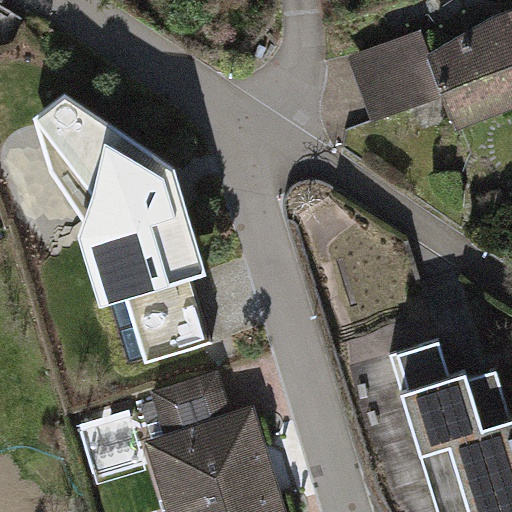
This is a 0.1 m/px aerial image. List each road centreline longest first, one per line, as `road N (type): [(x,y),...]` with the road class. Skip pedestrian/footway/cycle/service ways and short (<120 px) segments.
road 1 (residential): [(358,511),(248,124)]
road 2 (residential): [(50,0),(248,124)]
road 3 (residential): [(248,124),(308,36),(301,0)]
